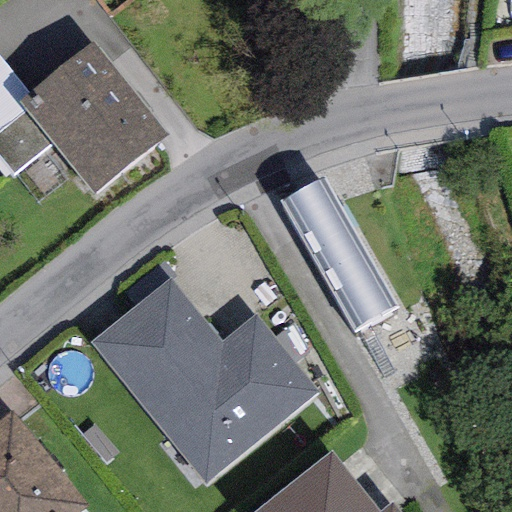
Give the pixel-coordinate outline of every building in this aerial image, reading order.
[(94,49),(19,109),(93,201),(168,141),(94,49)] [(327,184),(282,209),(356,340),(400,316),(327,184)] [(172,285),(93,348),(205,489),(320,398),(257,319),(222,347),(172,285)] [(12,415),(0,424),(0,511),(86,511),(88,511),(12,415)] [(374,511),(333,460),(266,511),(392,511),(391,511),(374,511)]
